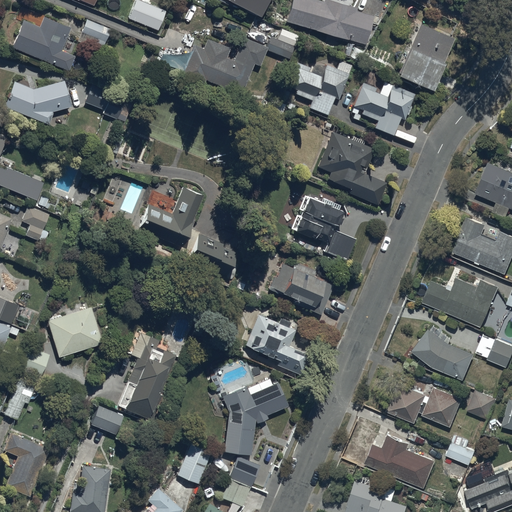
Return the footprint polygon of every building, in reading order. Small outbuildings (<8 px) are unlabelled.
[(227,0),(259,16),(267,0),(227,0)] [(291,0),(285,21),(365,44),(373,16),(355,11),(356,8),(329,0),(324,0),(324,2),(318,0),(291,0)] [(22,20),(11,47),(68,70),(74,56),(60,50),(70,27),(43,16),(39,27),(22,20)] [(110,29),(86,19),(81,32),(105,41),(110,29)] [(454,39),(419,24),(397,76),(431,91),(454,39)] [(298,35),(281,29),(277,39),(294,46),(298,35)] [(203,49),(193,45),(179,79),(201,88),(205,80),(241,94),(253,63),(259,65),(266,48),(242,38),(233,61),(225,58),(229,48),(207,39),(203,49)] [(293,47),(271,38),(266,49),(288,58),(293,47)] [(309,108),(327,115),(334,98),(338,99),(349,74),(326,65),(321,76),(308,71),(310,67),(296,62),(286,86),(297,90),(295,94),(312,100),(309,108)] [(4,106),(48,124),(52,113),(51,111),(70,106),(63,81),(33,89),(13,81),(4,106)] [(374,128),(393,136),(400,118),(404,120),(414,94),(384,82),(379,94),(374,92),(376,88),(362,83),(353,106),(362,110),(361,114),(377,121),(374,128)] [(91,84),(84,102),(104,109),(103,113),(117,118),(125,98),(91,84)] [(274,111),(281,114),(285,104),(278,101),(274,111)] [(349,193),(377,205),(386,183),(363,174),(374,149),(332,132),(317,167),(330,172),(327,180),(351,189),(349,193)] [(0,184),(36,200),(43,183),(7,168),(6,170),(0,167),(0,151),(6,138),(0,135),(0,184)] [(475,194),(511,208),(511,172),(488,163),(475,194)] [(138,229),(181,247),(202,196),(182,187),(171,214),(148,205),(138,229)] [(324,252),(346,261),(355,239),(334,231),(342,212),(308,198),(295,231),(314,239),(314,238),(328,243),(324,252)] [(48,215),(28,206),(22,221),(30,224),(25,235),(38,240),(48,215)] [(0,245),(11,218),(0,213),(0,245)] [(452,252),(505,273),(511,256),(511,235),(501,231),(496,242),(481,235),(485,225),(467,217),(452,252)] [(223,244),(198,234),(188,259),(226,275),(236,253),(222,247),(223,244)] [(292,303),(320,315),(333,286),(313,277),(315,272),(294,262),(291,268),(282,264),(276,278),(274,277),(269,290),(282,295),(282,294),(294,299),(292,303)] [(423,302),(481,327),(498,287),(481,279),(478,287),(457,278),(452,289),(432,281),(423,302)] [(18,305),(0,298),(0,319),(10,324),(18,305)] [(47,321),(58,357),(101,344),(90,308),(47,321)] [(279,361),(277,365),(303,376),(311,357),(289,347),(296,331),(258,315),(245,346),(279,361)] [(0,323),(0,349),(2,350),(11,328),(0,323)] [(432,367),(463,380),(474,354),(447,343),(429,329),(412,351),(432,367)] [(117,406),(152,420),(162,396),(159,395),(175,355),(156,347),(158,341),(139,333),(130,355),(137,358),(117,406)] [(511,346),(496,340),(488,359),(507,367),(511,354),(511,346)] [(39,377),(49,355),(28,346),(19,369),(39,377)] [(4,414),(17,419),(24,402),(28,404),(35,386),(18,379),(4,414)] [(223,452),(251,456),(255,421),(256,424),(268,419),(266,416),(287,407),(277,383),(249,395),(245,387),(221,396),(228,413),(223,452)] [(423,415),(450,427),(462,399),(434,388),(430,397),(398,384),(386,411),(415,423),(420,412),(424,413),(423,415)] [(476,390),(467,411),(488,419),(496,399),(476,390)] [(511,399),(510,399),(503,426),(511,428),(511,399)] [(98,406),(91,424),(116,434),(123,416),(98,406)] [(363,458),(422,482),(433,456),(405,444),(407,438),(386,429),(381,442),(371,438),(363,458)] [(5,486),(29,497),(49,450),(10,434),(3,450),(18,456),(5,486)] [(450,438),(445,451),(468,461),(473,447),(450,438)] [(177,476),(198,484),(211,453),(190,444),(177,476)] [(228,478),(251,487),(260,466),(237,457),(228,478)] [(72,493),(69,511),(103,511),(109,470),(82,466),(78,494),(72,493)] [(486,501),(490,511),(511,502),(511,466),(484,478),(484,481),(464,489),(471,507),(486,501)] [(343,510),(350,511),(409,511),(403,510),(406,500),(381,492),(384,484),(355,475),(343,510)] [(221,499),(242,507),(250,489),(229,480),(221,499)] [(181,511),(183,511),(158,489),(147,501),(156,509),(153,511),(181,511)]
